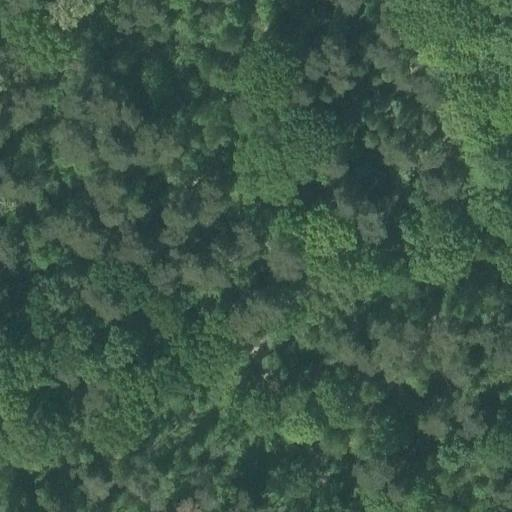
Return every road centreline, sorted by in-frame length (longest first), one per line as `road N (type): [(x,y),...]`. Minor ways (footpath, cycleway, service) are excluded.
road 1 (track): [(228,322),(511,199)]
road 2 (track): [(228,322),(0,202)]
road 3 (track): [(0,432),(194,349),(228,322)]
road 4 (track): [(334,511),(255,352),(228,322)]
